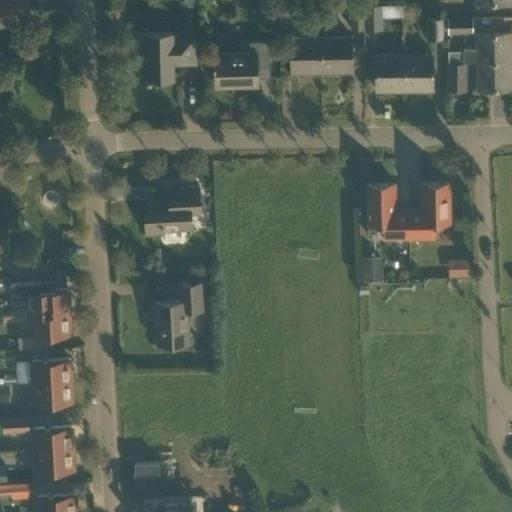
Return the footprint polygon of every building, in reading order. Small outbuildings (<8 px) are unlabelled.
[(0,0),(0,17),(29,13),(27,0),(0,0)] [(290,18),(291,3),(281,3),(281,18),(290,18)] [(364,30),(364,22),(364,3),(350,3),(350,30),(364,30)] [(383,4),(365,4),(365,28),(383,28),(383,4)] [(471,16),(448,16),(448,31),(471,31),(471,16)] [(444,18),(426,18),(426,39),(444,39),(444,18)] [(476,47),(464,47),(464,50),(464,60),(477,60),(511,59),(511,56),(511,31),(476,32),(476,47)] [(173,62),(195,62),(195,35),(172,36),(172,32),(140,33),(141,77),(173,76),(173,62)] [(322,70),(321,36),(291,37),(292,71),(322,70)] [(351,36),(321,36),(322,70),(352,70),(351,36)] [(265,64),(270,64),(270,40),(250,40),(251,51),(215,52),(216,84),(257,83),(257,77),(265,77),(265,64)] [(448,50),(448,61),(464,60),(464,50),(448,50)] [(432,53),(404,54),(404,89),(432,89),(432,53)] [(404,89),(404,54),(375,54),(376,90),(404,89)] [(511,59),(477,60),(477,88),(511,87),(511,59)] [(468,90),(467,61),(447,61),(447,90),(468,90)] [(422,206),(409,206),(409,213),(409,237),(434,236),(434,221),(450,221),(449,181),(421,182),(422,206)] [(395,182),(367,183),(368,223),(384,222),(384,237),(409,237),(409,213),(409,206),(395,206),(395,182)] [(191,207),(200,207),(199,184),(169,186),(169,199),(144,200),(146,233),(165,232),(164,228),(192,227),(191,207)] [(468,259),(455,259),(455,276),(468,275),(468,259)] [(380,262),(363,262),(363,279),(380,279),(380,262)] [(38,281),(10,282),(12,315),(28,314),(31,314),(31,312),(48,311),(47,289),(47,280),(38,281)] [(56,280),(47,280),(47,289),(48,311),(69,310),(68,289),(68,288),(56,289),(56,280)] [(179,282),(180,289),(180,299),(150,301),(150,317),(154,317),(156,342),(190,341),(188,309),(203,308),(202,281),(179,282)] [(48,311),(31,312),(31,314),(32,335),(43,334),(70,333),(69,310),(48,311)] [(32,335),(19,336),(20,347),(44,346),(43,334),(32,335)] [(33,381),(71,379),(69,357),(32,359),(33,381)] [(71,379),(33,381),(34,403),(72,401),(71,379)] [(9,383),(0,383),(0,400),(10,400),(9,383)] [(4,431),(29,430),(28,416),(4,418),(4,431)] [(35,449),(72,447),(71,425),(33,427),(35,449)] [(72,447),(35,449),(36,471),(74,468),(72,447)] [(31,483),(13,484),(14,492),(14,498),(32,497),(31,483)] [(38,511),(76,511),(75,492),(37,495),(38,511)] [(194,511),(194,502),(152,504),(152,511),(194,511)]
